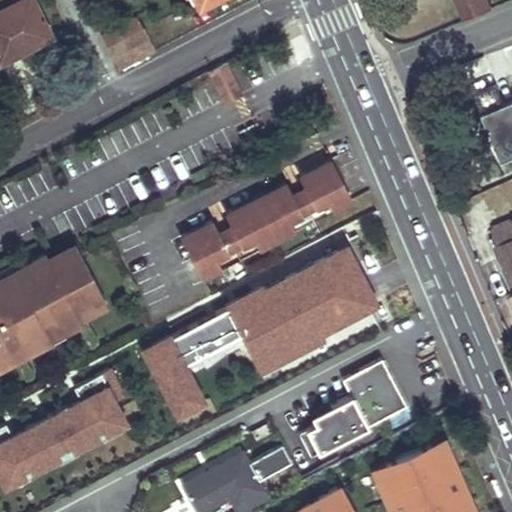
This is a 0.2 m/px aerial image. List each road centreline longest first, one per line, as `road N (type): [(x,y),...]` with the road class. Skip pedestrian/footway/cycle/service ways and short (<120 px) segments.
road 1 (unknown): [(453,290),(285,392),(83,493)]
road 2 (secondary): [(365,84),(511,426)]
road 3 (residential): [(0,150),(291,0)]
road 4 (residential): [(365,84),(511,20)]
